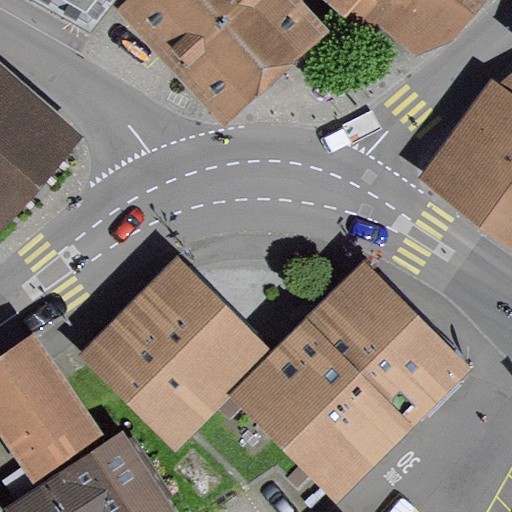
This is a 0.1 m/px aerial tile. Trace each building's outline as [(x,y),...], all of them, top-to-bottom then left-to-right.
[(109,0),(60,0),(94,20),(109,0)] [(117,0),(221,113),(327,17),(311,0),(117,0)] [(325,0),(324,3),(367,37),(379,23),(414,51),(452,32),(461,21),(434,0),(325,0)] [(434,0),(461,21),(478,0),(434,0)] [(420,169),(487,216),(511,182),(511,66),(500,75),(491,69),(420,169)] [(0,223),(73,136),(0,75),(0,223)] [(511,182),(487,216),(511,233),(511,182)] [(275,343),(176,246),(77,346),(176,443),(232,386),(275,343)] [(337,492),(472,359),(366,252),(275,343),(232,386),(337,492)] [(28,352),(0,371),(0,405),(33,452),(77,422),(28,352)] [(87,511),(179,511),(121,424),(57,466),(87,511)] [(87,511),(57,466),(7,500),(15,511),(87,511)] [(0,511),(10,511),(0,498),(0,511)]
